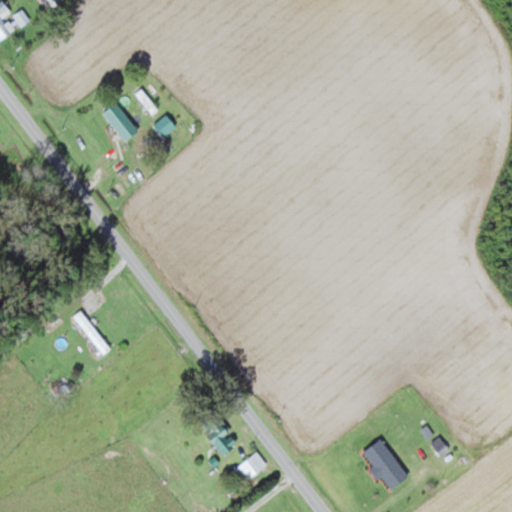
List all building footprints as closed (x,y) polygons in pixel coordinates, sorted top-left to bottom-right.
[(0,35),(2,38),(16,29),(7,16),(12,11),(4,0),(2,0),(0,1),(0,35)] [(105,110),(127,139),(139,130),(117,101),(105,110)] [(75,316),(105,353),(111,348),(81,311),(75,316)] [(212,441),(229,434),(221,416),(204,423),(212,441)] [(393,489),(410,477),(383,438),(363,452),(381,477),(383,476),(393,489)] [(238,467),(249,480),(269,462),(257,450),(238,467)]
